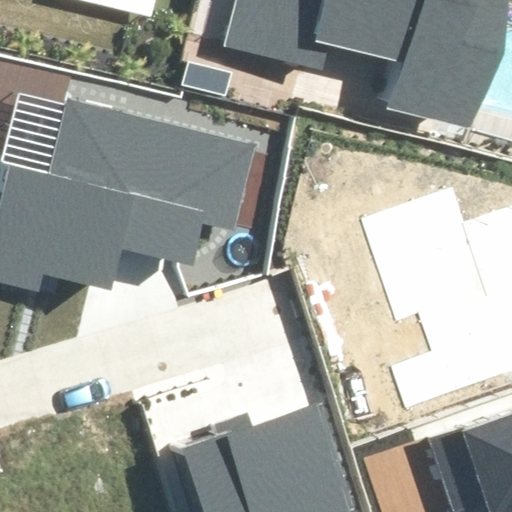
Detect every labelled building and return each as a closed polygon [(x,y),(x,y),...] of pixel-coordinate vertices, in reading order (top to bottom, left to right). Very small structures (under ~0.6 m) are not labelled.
[(52,0),(157,21),(160,0),(52,0)] [(243,0),(232,47),(328,70),(333,46),(406,63),(396,104),(480,124),(509,0),(243,0)] [(257,136),(60,92),(42,171),(7,163),(0,195),(0,279),(37,288),(41,271),(111,286),(120,248),(197,265),(205,229),(234,236),(257,136)] [(362,511),(323,393),(176,440),(198,511),(362,511)] [(511,511),(511,412),(424,441),(447,511),(476,511),(485,509),(486,511),(511,511)]
